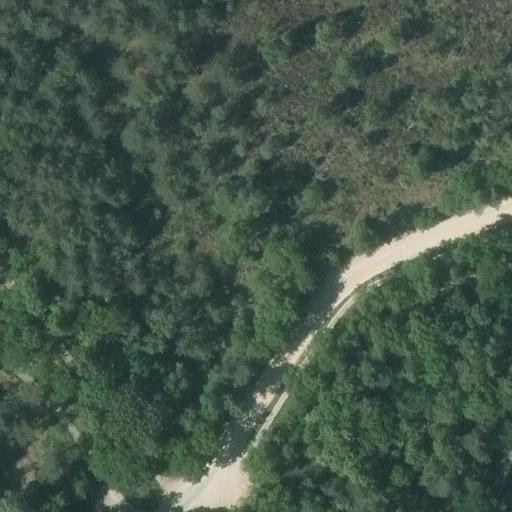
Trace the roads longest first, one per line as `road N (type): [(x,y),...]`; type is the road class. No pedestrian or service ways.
road 1 (unclassified): [(182,499),(224,461),(334,291),(381,258),(511,208)]
road 2 (track): [(511,403),(501,406),(506,468),(489,511)]
